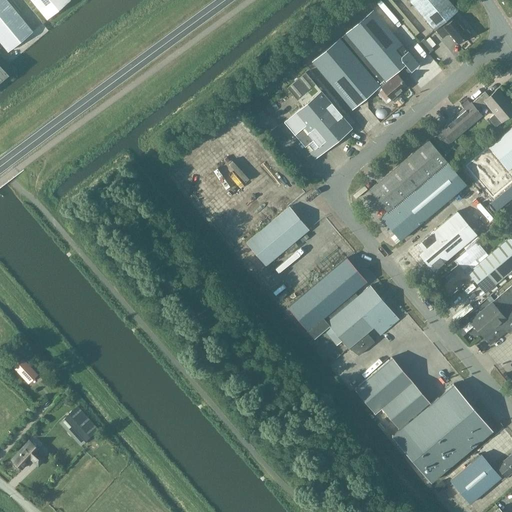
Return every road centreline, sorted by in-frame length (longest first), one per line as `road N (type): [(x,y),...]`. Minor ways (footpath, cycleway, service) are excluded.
road 1 (unclassified): [(511,414),(326,191),(507,32)]
road 2 (tertiary): [(0,168),(227,0)]
